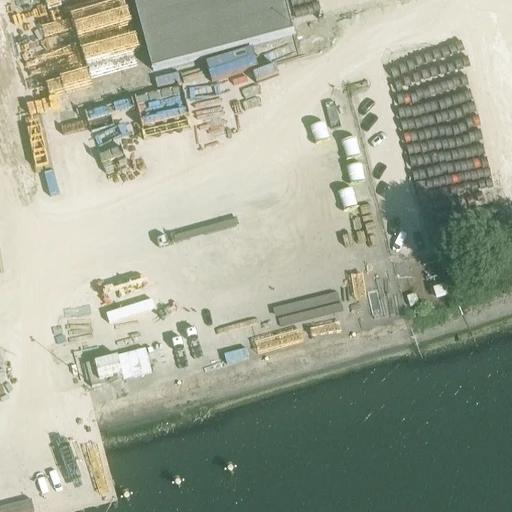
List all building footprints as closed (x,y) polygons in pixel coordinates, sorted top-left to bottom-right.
[(290,48),(278,0),(129,0),(151,82),(290,48)] [(511,113),(431,128),(434,142),(387,151),(405,246),(511,226),(511,113)] [(448,286),(434,290),(437,299),(451,295),(448,286)] [(416,296),(407,298),(410,308),(419,306),(416,296)] [(8,411),(9,437),(20,437),(20,429),(33,428),(33,410),(8,411)]
